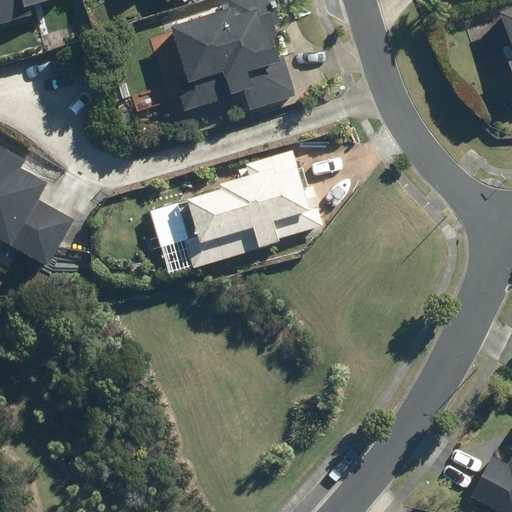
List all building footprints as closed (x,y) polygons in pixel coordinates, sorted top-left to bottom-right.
[(0,0),(0,16),(57,0),(0,0)] [(276,36),(273,25),(280,23),(272,0),(226,0),(228,6),(168,25),(183,74),(173,77),(182,110),(234,94),(233,92),(242,89),(248,110),(294,96),(281,55),(276,56),(271,38),(276,36)] [(511,5),(498,11),(511,46),(511,58),(505,62),(511,79),(511,5)] [(183,239),(191,268),(261,247),(260,246),(277,241),(276,238),(322,225),(317,206),(318,206),(312,186),(306,188),(300,167),(296,168),(291,150),(244,164),(247,174),(216,183),(218,188),(184,198),(185,204),(181,205),(190,238),(183,239)] [(0,165),(0,245),(51,275),(86,216),(0,165)] [(511,511),(511,414),(503,411),(471,498),(509,511),(511,511)]
